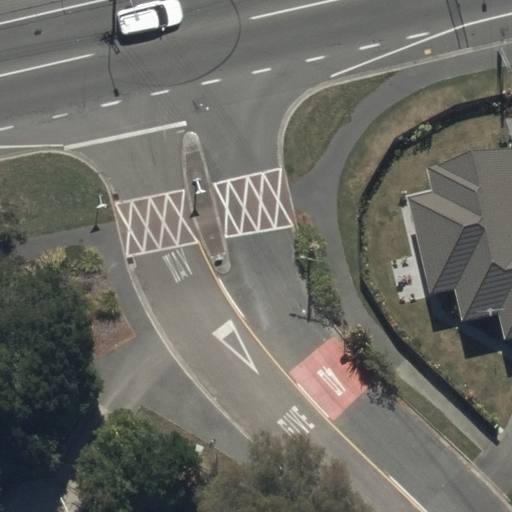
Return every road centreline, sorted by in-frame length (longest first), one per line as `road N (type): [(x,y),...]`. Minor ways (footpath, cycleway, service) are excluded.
road 1 (residential): [(285,370),(190,305),(172,269),(119,50)]
road 2 (residential): [(219,28),(285,370)]
road 3 (residential): [(427,511),(285,370)]
road 4 (secondary): [(341,0),(219,28)]
road 5 (secondary): [(119,50),(0,77)]
